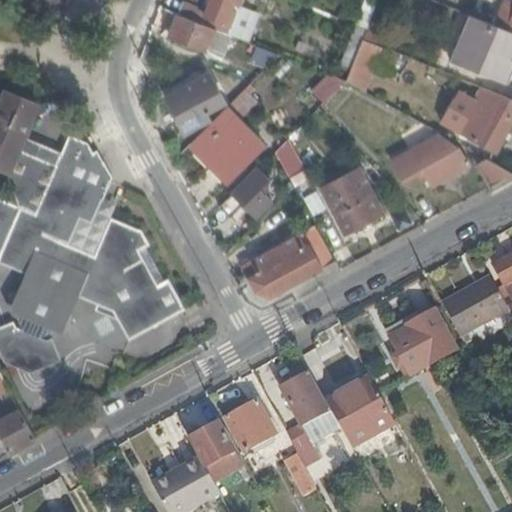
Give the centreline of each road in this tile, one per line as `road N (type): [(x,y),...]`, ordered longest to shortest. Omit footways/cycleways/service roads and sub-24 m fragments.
road 1 (residential): [(145,0),(120,75),(126,111),(254,341)]
road 2 (tertiary): [(254,341),(511,200)]
road 3 (tertiary): [(0,481),(254,341)]
